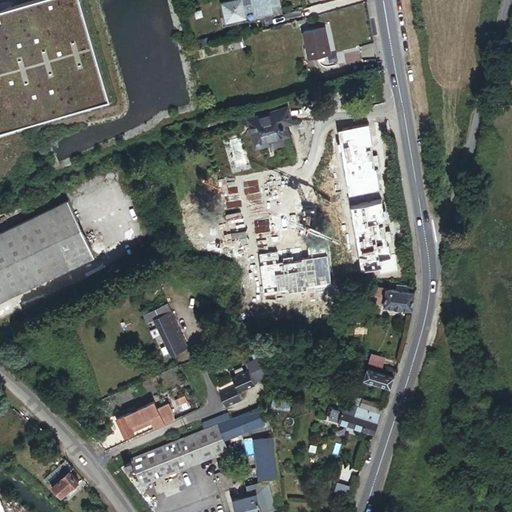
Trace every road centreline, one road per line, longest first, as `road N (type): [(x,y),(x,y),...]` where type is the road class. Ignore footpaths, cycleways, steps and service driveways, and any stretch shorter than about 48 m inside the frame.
road 1 (unclassified): [(430,263),(460,198),(510,0)]
road 2 (secondary): [(384,0),(430,263)]
road 3 (secondary): [(430,263),(414,359),(364,511)]
road 4 (residential): [(126,511),(93,462),(0,377)]
road 5 (unknown): [(0,311),(144,238)]
